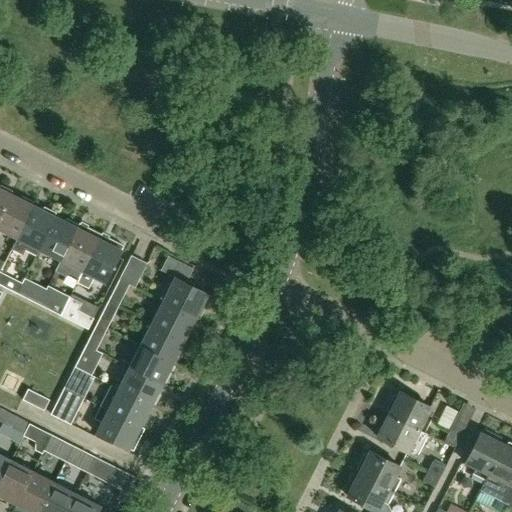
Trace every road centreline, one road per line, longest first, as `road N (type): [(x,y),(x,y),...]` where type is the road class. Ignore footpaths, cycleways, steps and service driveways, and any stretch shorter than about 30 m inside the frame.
road 1 (tertiary): [(277,281),(297,221),(328,59),(346,20)]
road 2 (residential): [(511,400),(277,281)]
road 3 (tertiary): [(162,511),(277,281)]
road 4 (tertiary): [(511,56),(346,20)]
road 5 (residential): [(0,144),(146,217)]
